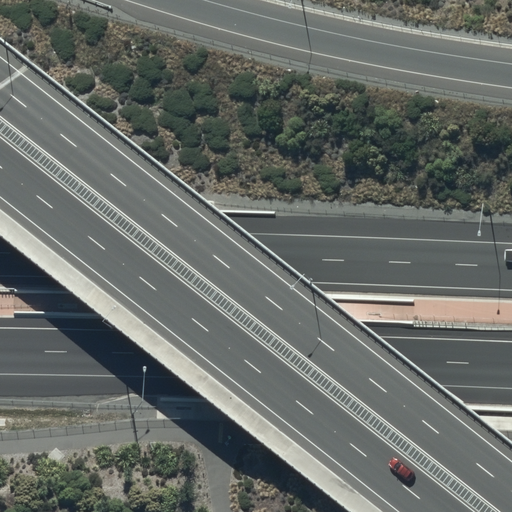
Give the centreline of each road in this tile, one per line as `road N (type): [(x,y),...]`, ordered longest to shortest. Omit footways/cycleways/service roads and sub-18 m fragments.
road 1 (secondary): [(0,84),(511,489)]
road 2 (secondary): [(438,511),(0,165)]
road 3 (motorway): [(511,364),(0,350)]
road 4 (motorway): [(0,252),(511,266)]
road 5 (motorway): [(164,0),(359,52),(511,76)]
